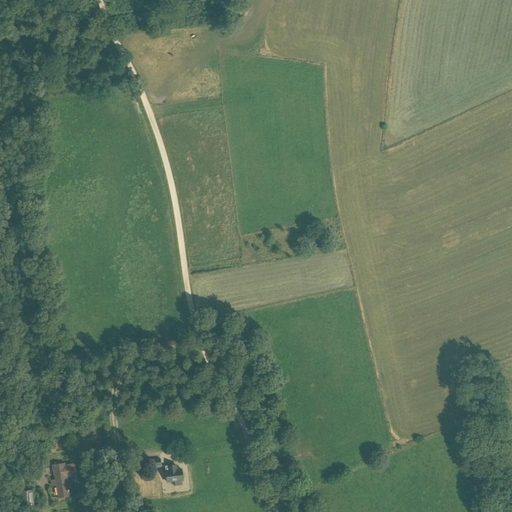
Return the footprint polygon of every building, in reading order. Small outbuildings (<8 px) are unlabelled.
[(136,469),(148,467),(149,467),(161,466),(160,462),(160,458),(152,459),(135,461),(136,469)] [(207,460),(209,472),(215,471),(213,458),(207,460)] [(35,469),(48,467),(47,459),(34,462),(35,469)] [(73,463),(64,465),(59,466),(58,463),(55,463),(55,466),(54,466),(55,475),(59,498),(69,497),(66,477),(75,476),(73,463)] [(166,482),(167,482),(174,481),(174,486),(183,485),(182,480),(183,480),(182,469),(177,470),(177,465),(165,466),(166,471),(165,471),(166,482)] [(20,491),(20,505),(34,505),(33,490),(20,491)]
